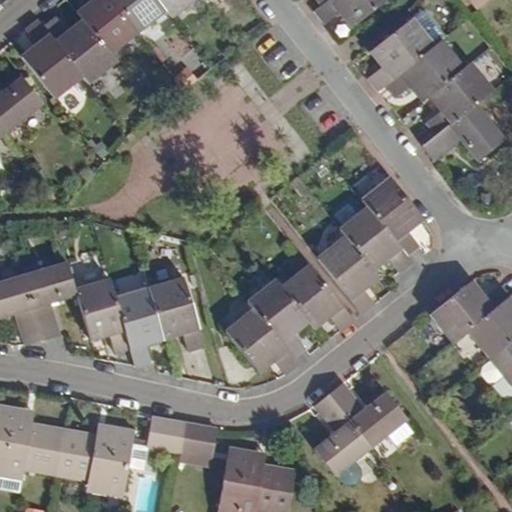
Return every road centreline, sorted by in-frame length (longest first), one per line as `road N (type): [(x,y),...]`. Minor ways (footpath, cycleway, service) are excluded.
road 1 (residential): [(0,366),(216,410),(269,406),(371,336),(477,243)]
road 2 (residential): [(477,243),(274,0)]
